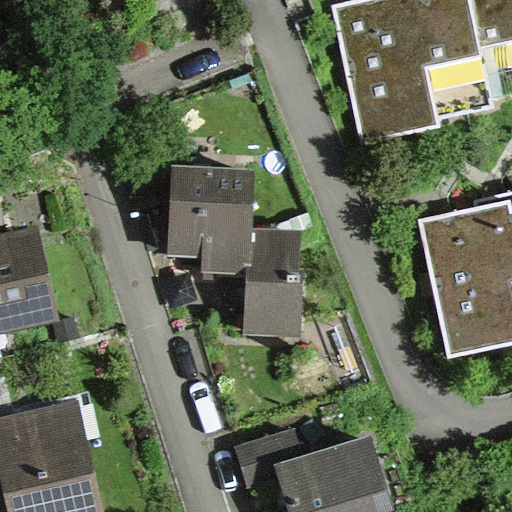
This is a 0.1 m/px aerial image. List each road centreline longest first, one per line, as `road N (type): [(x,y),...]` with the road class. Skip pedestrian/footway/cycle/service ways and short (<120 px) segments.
road 1 (residential): [(511,416),(482,426),(436,416),(409,386),(249,0)]
road 2 (residential): [(203,511),(77,116)]
road 3 (residential): [(77,116),(239,52)]
